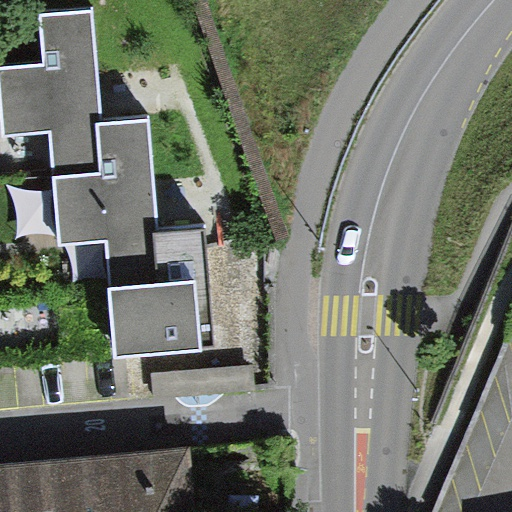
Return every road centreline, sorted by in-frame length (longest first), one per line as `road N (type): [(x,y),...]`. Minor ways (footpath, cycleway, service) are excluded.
road 1 (secondary): [(362,410),(373,232),(386,179),(433,75),(491,0)]
road 2 (residential): [(0,440),(362,410)]
